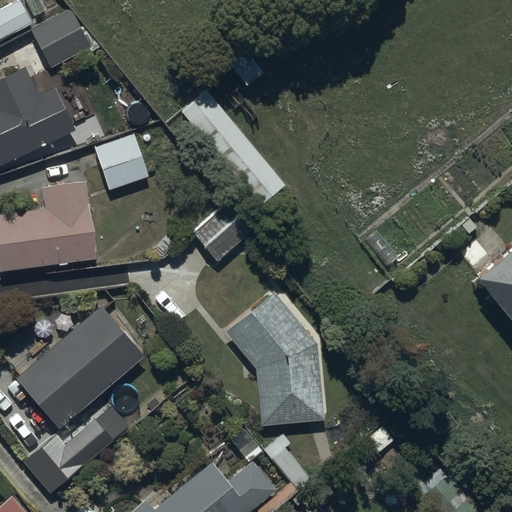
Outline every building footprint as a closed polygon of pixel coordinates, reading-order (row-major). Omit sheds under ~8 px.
[(20,0),(7,0),(0,4),(0,34),(30,18),(20,0)] [(91,47),(71,8),(31,30),(51,68),(91,47)] [(263,73),(244,48),(226,62),(245,86),(263,73)] [(37,96),(24,67),(0,77),(0,164),(22,155),(30,151),(75,130),(56,87),(37,96)] [(286,188),(209,93),(184,114),(261,209),(286,188)] [(134,134),(94,148),(108,190),(149,176),(134,134)] [(96,258),(87,182),(43,188),(45,208),(0,214),(0,266),(1,272),(96,258)] [(251,231),(226,201),(192,233),(216,261),(251,231)] [(511,248),(477,276),(511,319),(511,248)] [(279,295),(272,287),(223,326),(254,363),(259,420),(327,414),(320,337),(282,292),(279,295)] [(143,350),(100,299),(14,372),(58,423),(143,350)] [(261,446),(242,423),(229,434),(248,457),(226,474),(211,456),(151,503),(143,493),(120,511),(106,511),(104,510),(101,511),(240,511),(275,484),(251,455),(261,446)] [(83,460),(56,428),(22,457),(49,489),(83,460)] [(445,463),(413,490),(431,511),(473,511),(481,506),(445,463)] [(28,511),(11,491),(0,500),(0,511),(28,511)]
